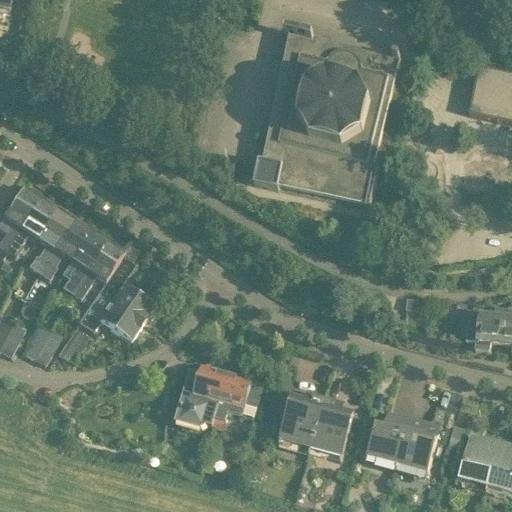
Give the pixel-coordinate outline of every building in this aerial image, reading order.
[(0,0),(0,52),(5,54),(13,17),(8,16),(11,0),(0,0)] [(314,42),(286,36),(285,42),(288,42),(262,166),(258,166),(253,189),(278,195),(279,189),(367,208),(366,213),(370,214),(379,172),(375,171),(398,68),(400,69),(401,65),(394,64),(393,65),(313,47),(314,42)] [(511,77),(479,71),(469,119),(476,121),(511,128),(511,77)] [(0,243),(0,253),(5,257),(21,232),(40,204),(21,191),(2,221),(12,228),(3,242),(2,241),(0,243)] [(27,238),(37,244),(56,214),(40,204),(21,232),(5,257),(13,262),(20,253),(18,251),(27,238)] [(73,226),(56,214),(37,244),(46,251),(37,264),(35,263),(29,273),(38,279),(73,226)] [(89,236),(73,226),(38,279),(47,285),(53,275),(51,274),(60,260),(70,266),(89,236)] [(89,236),(70,266),(79,272),(70,286),(68,285),(62,294),(71,300),(76,292),(97,261),(106,247),(89,236)] [(103,289),(122,261),(123,258),(106,247),(97,261),(76,292),(71,300),(81,307),(87,297),(85,296),(94,282),(103,289)] [(122,261),(103,289),(104,289),(97,300),(142,328),(153,312),(119,289),(132,268),(122,261)] [(130,347),(142,328),(97,300),(78,327),(94,337),(100,327),(130,347)] [(476,356),(491,357),(493,349),(502,350),(507,315),(496,313),(495,322),(482,320),(482,321),(472,320),(469,345),(477,346),(476,356)] [(511,315),(507,315),(502,350),(511,351),(511,315)] [(0,324),(0,351),(12,328),(1,323),(0,324)] [(25,335),(12,328),(0,351),(0,357),(10,363),(25,335)] [(23,358),(34,365),(51,336),(39,329),(23,358)] [(91,341),(76,332),(58,360),(73,369),(91,341)] [(63,338),(53,333),(51,336),(34,365),(45,371),(63,338)] [(213,431),(215,424),(227,378),(203,371),(201,378),(191,375),(177,427),(203,434),(209,430),(213,431)] [(230,418),(243,421),(247,410),(257,412),(263,390),(252,387),(253,385),(227,378),(215,424),(228,427),(230,418)] [(281,442),(312,451),(325,401),(313,398),(311,406),(292,400),(281,442)] [(337,405),(325,401),(312,451),(342,460),(354,417),(335,412),(337,405)] [(395,477),(410,425),(388,419),(384,432),(376,430),(367,461),(377,464),(375,471),(395,477)] [(431,431),(410,425),(395,477),(416,483),(415,487),(425,489),(437,446),(428,444),(431,431)] [(467,432),(461,431),(454,429),(449,450),(461,453),(467,432)] [(487,490),(498,449),(471,442),(460,483),(487,490)] [(511,452),(498,449),(487,490),(511,497),(511,452)]
